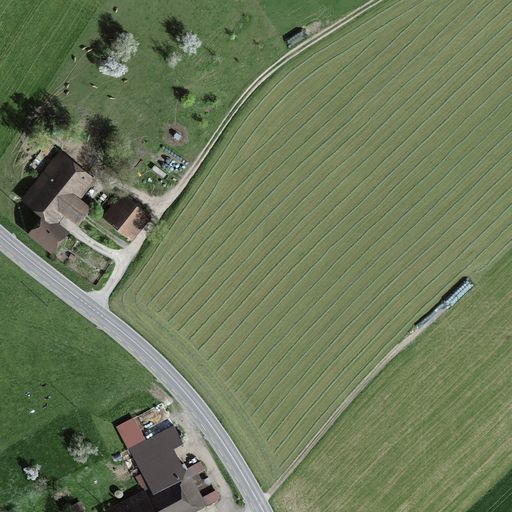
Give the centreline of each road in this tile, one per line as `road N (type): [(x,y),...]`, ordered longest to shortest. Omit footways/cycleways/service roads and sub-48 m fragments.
road 1 (track): [(96,309),(162,204),(249,90),(296,50),(381,0)]
road 2 (primary): [(0,235),(172,376),(226,444),(262,511)]
road 3 (track): [(258,504),(450,298)]
